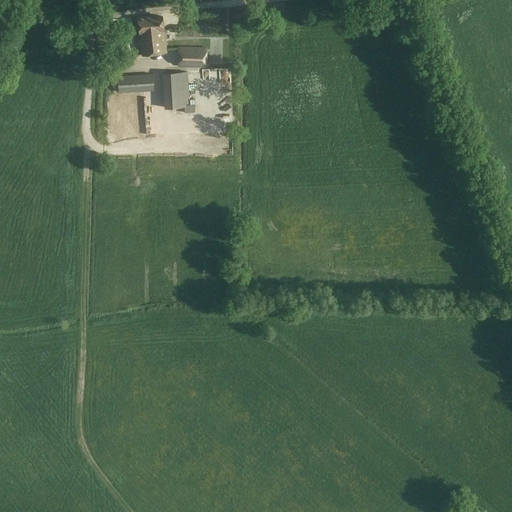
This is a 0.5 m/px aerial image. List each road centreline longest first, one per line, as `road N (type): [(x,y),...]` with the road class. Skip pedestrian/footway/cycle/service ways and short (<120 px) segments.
road 1 (track): [(90,18),(78,430),(132,511)]
road 2 (track): [(255,0),(90,18),(0,15)]
